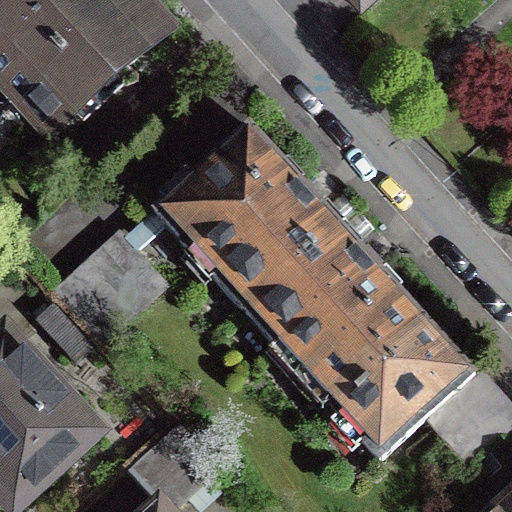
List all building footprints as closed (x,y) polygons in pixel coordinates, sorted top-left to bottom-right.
[(0,0),(0,74),(54,134),(164,34),(133,0),(0,0)] [(332,0),(335,3),(357,26),(384,0),(332,0)] [(250,131),(155,216),(169,231),(387,469),(481,384),(437,337),(365,257),(308,196),(250,131)] [(120,235),(56,296),(109,352),(174,290),(142,256),(169,231),(155,216),(127,243),(120,235)] [(93,436),(4,339),(0,343),(0,492),(14,508),(93,436)] [(178,426),(135,465),(155,488),(175,510),(219,470),(178,426)] [(511,511),(511,498),(497,511),(511,511)]
